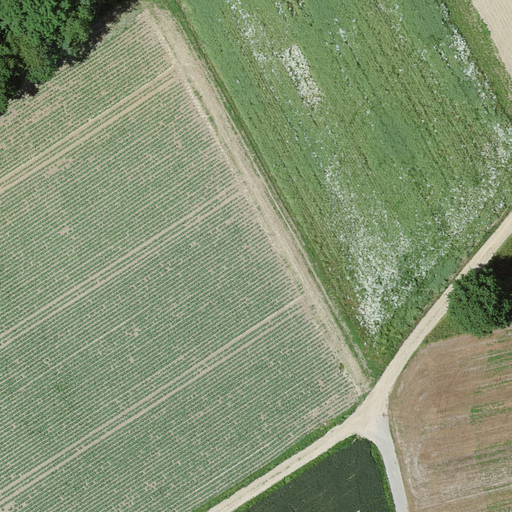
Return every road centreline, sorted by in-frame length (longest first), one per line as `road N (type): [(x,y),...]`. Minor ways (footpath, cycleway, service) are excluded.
road 1 (track): [(398,511),(367,414),(408,348),(511,226)]
road 2 (track): [(216,511),(367,414)]
